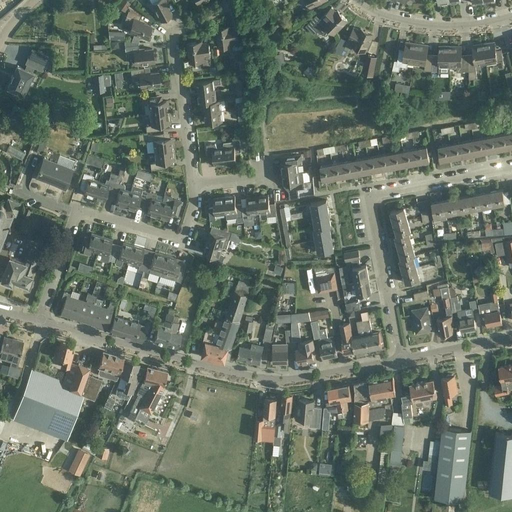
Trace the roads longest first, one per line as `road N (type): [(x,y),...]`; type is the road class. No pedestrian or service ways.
road 1 (tertiary): [(401,362),(286,385),(247,382),(37,325)]
road 2 (residential): [(401,362),(368,201),(511,170)]
road 3 (residential): [(37,325),(75,213),(181,242),(190,188)]
road 4 (residential): [(190,188),(172,35),(187,22),(228,14),(228,0)]
road 5 (residential): [(390,19),(462,28),(511,21)]
